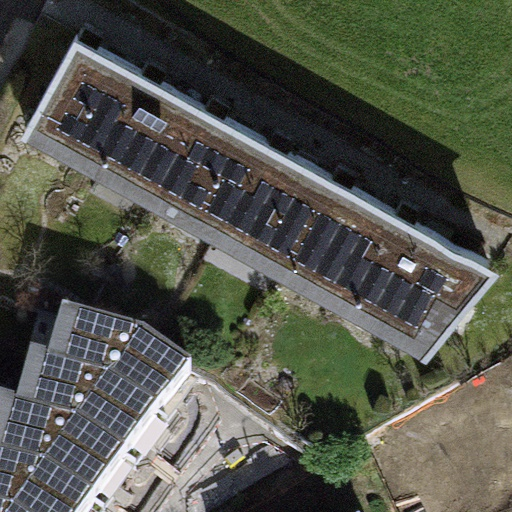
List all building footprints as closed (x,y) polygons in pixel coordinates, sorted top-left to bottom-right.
[(136,94),(64,57),(23,137),(95,174),(136,94)] [(206,129),(136,94),(95,174),(165,210),(206,129)] [(276,165),(206,129),(165,210),(235,245),(276,165)] [(348,202),(276,165),(235,245),(307,282),(348,202)] [(415,236),(348,202),(307,282),(374,316),(415,236)] [(415,236),(374,316),(433,346),(474,266),(415,236)] [(74,395),(145,446),(175,405),(105,354),(74,395)] [(145,446),(74,395),(43,437),(116,489),(145,446)] [(98,511),(116,489),(43,437),(11,482),(52,511),(98,511)] [(52,511),(11,482),(0,497),(0,511),(52,511)]
